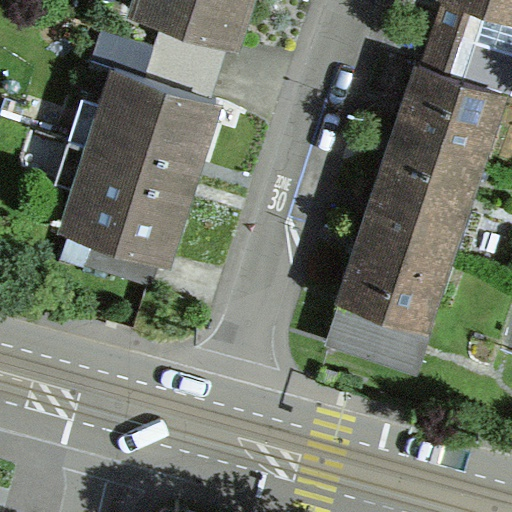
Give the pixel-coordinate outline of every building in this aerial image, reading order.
[(262,0),(135,0),(249,38),(262,0)] [(452,68),(509,87),(511,76),(511,12),(482,0),(440,0),(432,23),(463,33),(452,68)] [(511,0),(482,0),(511,12),(511,0)] [(232,92),(116,56),(56,251),(149,279),(159,247),(182,254),(232,92)] [(416,56),(337,294),(340,295),(430,325),(509,87),(452,68),(416,56)] [(418,369),(430,325),(340,295),(326,338),(418,369)] [(0,511),(5,511),(10,496),(0,493),(0,511)]
